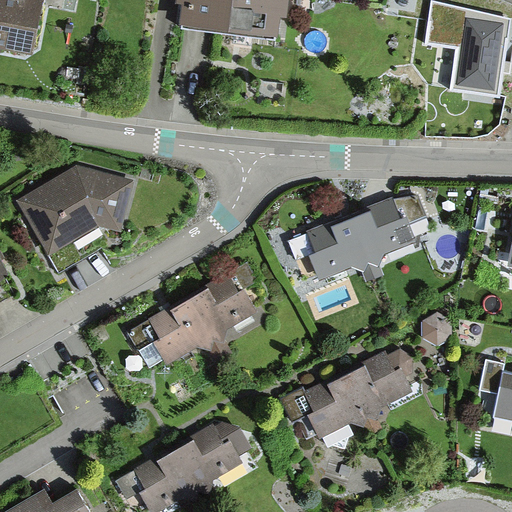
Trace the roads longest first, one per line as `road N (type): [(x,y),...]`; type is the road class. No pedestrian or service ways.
road 1 (residential): [(245,153),(242,189),(223,216),(0,353)]
road 2 (residential): [(511,162),(245,153)]
road 3 (residential): [(245,153),(0,114)]
